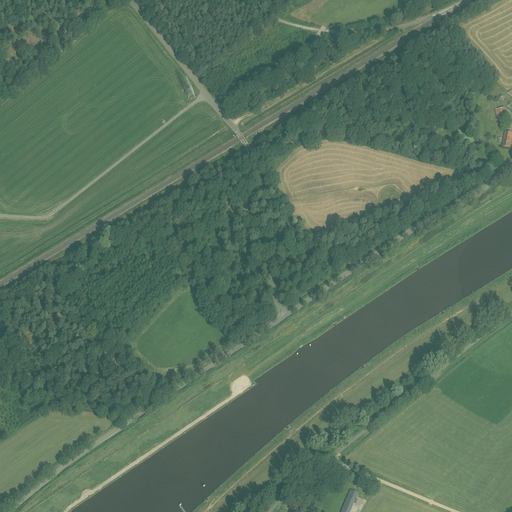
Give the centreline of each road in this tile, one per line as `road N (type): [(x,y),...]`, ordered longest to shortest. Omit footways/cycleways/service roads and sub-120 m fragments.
road 1 (unclassified): [(282,317),(245,204),(246,146),(128,0)]
road 2 (unclassified): [(7,511),(282,317)]
road 3 (unclassified): [(282,317),(511,170)]
road 4 (unclassified): [(511,316),(328,460)]
road 5 (track): [(238,133),(400,34)]
road 6 (track): [(231,125),(300,82),(324,25)]
